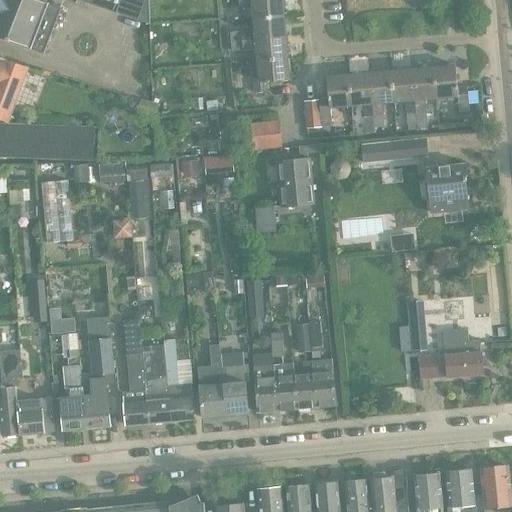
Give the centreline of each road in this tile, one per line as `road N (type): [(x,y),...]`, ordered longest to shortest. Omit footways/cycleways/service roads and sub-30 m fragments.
road 1 (residential): [(0,476),(511,427)]
road 2 (unclassified): [(489,37),(316,52),(313,0)]
road 3 (residential): [(511,171),(501,54),(489,37)]
